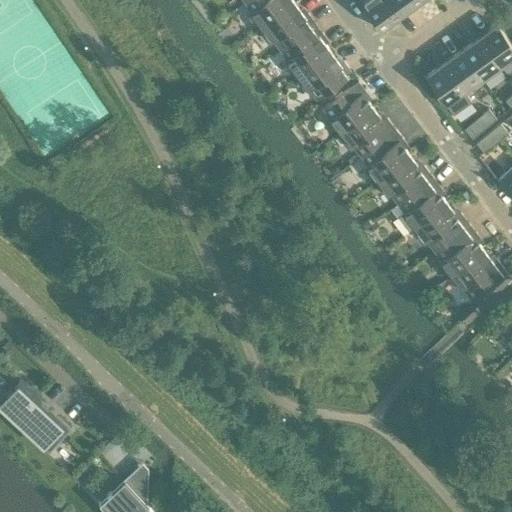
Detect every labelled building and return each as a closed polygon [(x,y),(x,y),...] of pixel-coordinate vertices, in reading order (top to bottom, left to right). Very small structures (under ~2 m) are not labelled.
[(248,12),(259,27),(294,2),(292,0),(245,0),(244,1),(251,10),(248,12)] [(396,17),(384,0),(358,0),(379,29),(396,17)] [(409,0),(384,0),(396,17),(413,5),(409,0)] [(273,40),(280,49),(315,23),(307,12),(304,15),(294,2),(259,27),(270,42),(273,40)] [(284,60),(295,75),(329,50),(319,36),(323,34),(315,23),(280,49),(287,58),(284,60)] [(511,45),(497,24),(478,37),(501,68),(511,60),(511,45)] [(478,37),(461,50),(483,81),(501,68),(478,37)] [(329,50),(295,75),(306,90),(309,88),(316,98),(352,72),(343,60),(339,63),(329,50)] [(461,50),(443,62),(465,93),(483,81),(461,50)] [(465,93),(443,62),(425,75),(452,114),(471,101),(465,93)] [(327,119),(339,133),(373,107),(362,94),(366,91),(358,80),(323,107),(330,116),(327,119)] [(353,146),(360,155),(395,128),(387,117),(383,120),(373,107),(339,133),(350,148),(353,146)] [(488,108),(481,114),(489,124),(496,118),(488,108)] [(489,124),(481,114),(463,128),(472,138),(489,124)] [(500,123),(493,128),(501,138),(508,133),(500,123)] [(364,166),(375,181),(410,154),(399,141),(403,138),(395,128),(360,155),(367,164),(364,166)] [(501,138),(493,128),(475,143),(484,153),(501,138)] [(390,193),(397,202),(432,175),(424,164),(420,167),(410,154),(375,181),(387,195),(390,193)] [(511,164),(496,179),(510,196),(511,194),(511,164)] [(401,213),(412,228),(446,202),(436,188),(440,185),(432,175),(397,202),(404,211),(401,213)] [(427,240),(434,249),(469,222),(460,212),(457,215),(446,202),(412,228),(424,243),(427,240)] [(438,261),(449,275),(483,249),(473,236),(477,233),(469,222),(434,249),(440,258),(438,261)] [(483,249),(449,275),(461,290),(463,288),(471,297),(506,270),(497,259),(494,262),(483,249)] [(503,338),(511,347),(511,301),(503,310),(509,316),(497,327),(505,335),(503,338)] [(8,395),(0,403),(0,404),(11,415),(11,416),(14,420),(15,419),(48,450),(56,441),(57,442),(69,428),(38,399),(39,399),(20,381),(7,395),(8,395)] [(142,462),(98,503),(107,511),(154,511),(155,511),(146,503),(147,468),(142,462)]
